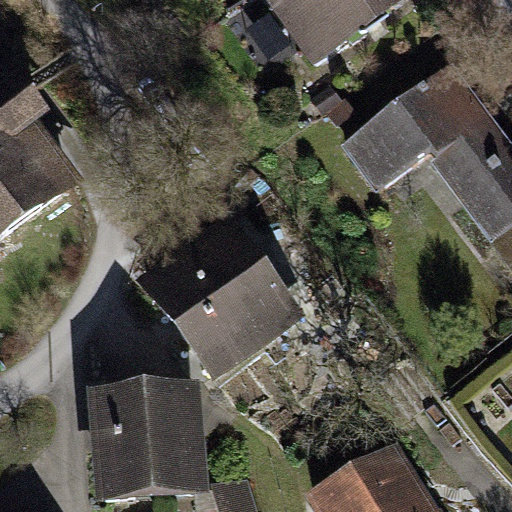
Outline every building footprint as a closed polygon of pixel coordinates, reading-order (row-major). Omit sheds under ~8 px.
[(275,0),(316,58),(395,2),(393,0),(275,0)] [(381,193),(431,156),(496,242),(511,230),(511,159),(447,73),(347,147),(381,193)] [(0,127),(27,106),(15,89),(0,100),(0,127)] [(27,106),(0,127),(0,240),(70,187),(43,152),(28,164),(12,143),(40,122),(27,106)] [(229,233),(152,292),(215,375),(293,316),(229,233)] [(106,502),(199,494),(191,401),(98,409),(106,502)] [(394,459),(317,507),(320,511),(415,511),(409,502),(417,497),(394,459)] [(219,511),(251,511),(243,487),(213,492),(219,511)]
